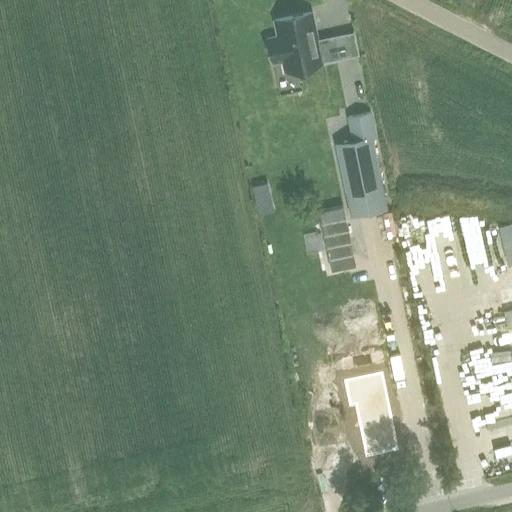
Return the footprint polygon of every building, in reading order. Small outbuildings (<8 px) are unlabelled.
[(296,67),(322,62),(321,59),(332,56),(329,40),(318,42),(317,39),(313,40),(307,12),(274,19),(278,35),(267,37),(272,61),(294,57),(296,67)] [(376,136),(370,111),(348,116),(353,139),(336,143),(351,215),(387,208),(372,137),(376,136)] [(271,198),(256,201),(259,215),(274,212),(271,198)] [(343,205),(319,210),(332,270),(356,265),(345,216),(343,205)] [(382,370),(344,378),(350,406),(355,405),(366,457),(399,450),(382,370)]
